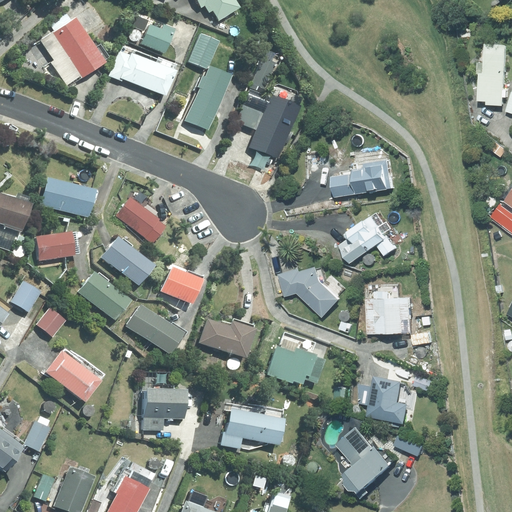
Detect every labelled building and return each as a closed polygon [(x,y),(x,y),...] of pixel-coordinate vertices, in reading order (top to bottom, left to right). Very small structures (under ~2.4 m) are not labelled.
[(238,13),(230,0),(191,0),(200,13),(204,11),(208,18),(211,16),(217,26),(238,13)] [(52,65),(48,67),(66,92),(104,71),(73,27),(41,50),(52,65)] [(148,32),(141,49),(163,59),(174,37),(162,31),(159,37),(148,32)] [(199,39),(187,65),(207,74),(219,48),(199,39)] [(256,41),(254,47),(260,49),(262,44),(256,41)] [(478,99),(487,99),(487,103),(503,104),(504,95),(507,95),(508,88),(504,88),(506,42),(485,41),(485,61),(477,60),(477,73),(479,73),(478,99)] [(175,79),(172,77),(174,72),(157,64),(154,71),(118,55),(107,80),(121,86),(122,85),(164,103),(175,79)] [(261,64),(250,87),(262,93),(273,70),(261,64)] [(25,75),(22,82),(31,86),(34,78),(25,75)] [(197,96),(184,124),(207,134),(225,95),(199,84),(195,95),(197,96)] [(247,98),(234,126),(253,135),(266,107),(247,98)] [(270,101),(248,152),(276,164),(298,113),(270,101)] [(486,134),(477,134),(477,143),(485,143),(486,134)] [(489,145),(497,151),(501,145),(493,139),(489,145)] [(355,167),(355,168),(353,168),(354,171),(331,175),(334,196),(392,186),(387,158),(366,162),(366,165),(355,167)] [(45,175),(38,204),(86,215),(93,186),(45,175)] [(505,197),(504,199),(511,204),(511,183),(503,196),(505,197)] [(0,190),(0,222),(20,228),(29,200),(0,190)] [(128,196),(113,215),(151,243),(164,225),(156,218),(157,217),(128,196)] [(366,203),(357,204),(358,211),(367,210),(366,203)] [(507,219),(498,212),(494,218),(503,225),(507,219)] [(344,233),(348,239),(339,245),(350,261),(378,243),(384,254),(396,246),(388,235),(385,236),(372,215),(344,233)] [(67,228),(33,235),(38,259),(72,252),(67,228)] [(10,236),(0,234),(0,249),(8,251),(10,236)] [(114,234),(99,255),(137,282),(152,261),(114,234)] [(199,276),(169,264),(159,290),(189,302),(199,276)] [(299,267),(278,274),(285,296),(297,292),(322,316),(340,297),(320,278),(316,265),(300,270),(299,267)] [(356,269),(347,266),(344,276),(353,278),(356,269)] [(91,268),(75,289),(112,318),(128,296),(91,268)] [(23,276),(9,300),(27,311),(41,287),(23,276)] [(390,289),(375,289),(376,296),(367,297),(369,333),(403,331),(403,318),(412,317),(411,294),(390,295),(390,289)] [(180,330),(138,302),(123,324),(166,352),(180,330)] [(48,306),(35,323),(51,336),(64,319),(48,306)] [(422,317),(423,324),(431,323),(429,315),(422,317)] [(198,341),(244,355),(253,325),(229,318),(227,324),(205,317),(198,341)] [(352,324),(342,320),(339,328),(349,332),(352,324)] [(429,330),(412,333),(414,344),(431,340),(429,330)] [(310,355),(310,354),(292,347),(290,351),(272,345),(261,374),(286,383),(287,380),(297,383),(299,378),(312,383),(320,359),(310,355)] [(59,347),(42,369),(81,399),(98,377),(59,347)] [(432,380),(417,374),(413,384),(428,391),(432,380)] [(359,403),(369,404),(367,415),(392,420),(392,424),(400,425),(400,422),(404,422),(407,402),(397,400),(401,380),(374,375),(372,385),(358,383),(359,403)] [(143,384),(142,429),(161,429),(161,417),(183,417),(183,385),(143,384)] [(218,432),(216,444),(235,448),(238,437),(272,444),(278,417),(225,407),(220,432),(218,432)] [(46,424),(49,420),(44,417),(41,423),(33,419),(22,443),(37,449),(48,425),(46,424)] [(352,460),(350,462),(352,464),(344,472),(346,474),(345,482),(349,487),(357,487),(359,490),(390,462),(373,443),(372,444),(356,426),(337,443),(352,460)] [(0,428),(0,467),(2,469),(21,444),(0,428)] [(298,449),(291,447),(289,453),(296,455),(298,449)] [(166,449),(160,468),(167,470),(173,451),(166,449)] [(68,464),(52,504),(73,511),(77,511),(93,473),(68,464)] [(41,472),(33,496),(45,500),(53,477),(41,472)] [(109,489),(114,491),(103,511),(132,511),(146,485),(121,473),(115,484),(112,483),(109,489)] [(285,498),(269,493),(266,504),(265,504),(263,511),(285,511),(286,511),(282,510),(285,498)] [(319,498),(312,495),(308,508),(314,511),(319,498)] [(175,511),(212,511),(180,499),(175,511)]
